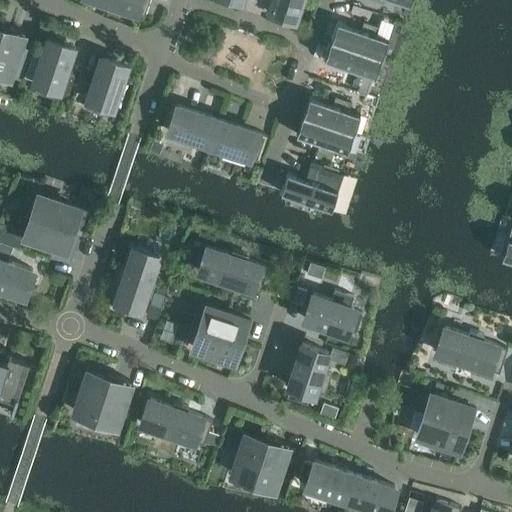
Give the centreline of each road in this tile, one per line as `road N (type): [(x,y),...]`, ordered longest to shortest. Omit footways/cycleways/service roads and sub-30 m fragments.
road 1 (residential): [(249,399),(384,460),(474,485)]
road 2 (residential): [(70,324),(249,399)]
road 3 (residential): [(291,111),(159,60)]
road 4 (residential): [(37,0),(164,44)]
road 5 (residential): [(70,324),(112,199)]
road 6 (residential): [(187,0),(311,43)]
